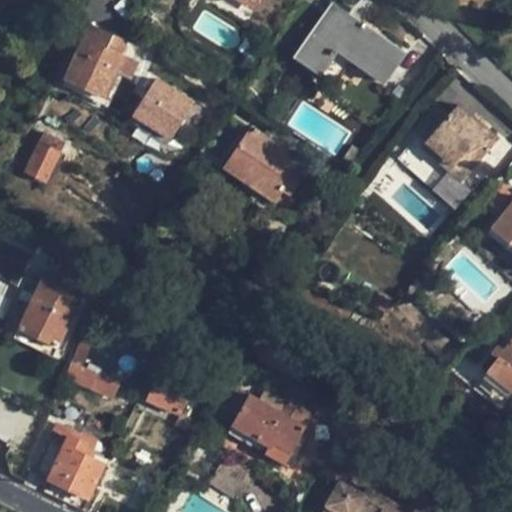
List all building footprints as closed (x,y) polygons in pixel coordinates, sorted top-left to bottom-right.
[(362,26),(333,6),(297,57),(337,85),(355,61),(385,82),(406,51),(365,23),(362,26)] [(117,72),(124,57),(119,54),(124,43),(90,27),(66,79),(105,97),(117,72)] [(117,72),(129,77),(136,63),(124,57),(117,72)] [(170,142),(196,101),(156,76),(130,117),(170,142)] [(458,103),(426,139),(453,163),(462,155),(474,165),(497,139),(458,103)] [(271,125),(263,135),(288,152),(296,142),(271,125)] [(288,152),(263,135),(252,128),(225,166),(275,201),(283,191),(304,205),(316,188),(301,177),(308,166),(288,152)] [(461,180),(474,165),(462,155),(453,163),(426,139),(422,144),(461,180)] [(59,150),(39,140),(24,172),(44,181),(59,150)] [(454,206),(456,205),(466,194),(409,143),(397,156),(454,206)] [(511,252),(511,205),(489,233),(511,252)] [(16,231),(0,222),(0,236),(10,242),(16,231)] [(100,296),(112,270),(102,265),(90,290),(100,296)] [(18,330),(58,348),(69,326),(76,330),(83,316),(76,313),(84,293),(35,268),(18,303),(29,308),(18,330)] [(17,288),(1,279),(0,282),(0,281),(0,316),(3,318),(17,288)] [(54,358),(58,348),(18,330),(14,339),(54,358)] [(511,396),(511,343),(484,378),(510,399),(511,396)] [(87,356),(75,351),(64,378),(114,400),(120,382),(84,367),(87,356)] [(216,395),(222,384),(200,373),(194,385),(216,395)] [(240,385),(259,396),(266,384),(248,373),(240,385)] [(187,396),(157,380),(147,399),(178,414),(187,396)] [(280,390),(270,407),(282,413),(291,397),(280,390)] [(316,410),(291,397),(282,413),(270,407),(250,396),(233,424),(271,446),(274,442),(291,451),(316,410)] [(84,455),(88,449),(88,446),(71,437),(72,431),(57,423),(49,441),(51,442),(64,449),(49,479),(88,498),(104,465),(91,459),(84,455)] [(64,449),(51,442),(36,473),(49,479),(64,449)] [(91,459),(95,453),(88,449),(84,455),(91,459)] [(238,501),(255,475),(227,456),(210,483),(238,501)] [(129,511),(144,511),(159,489),(146,480),(127,510),(129,511)] [(362,496),(340,484),(323,511),(407,511),(367,489),(362,496)]
